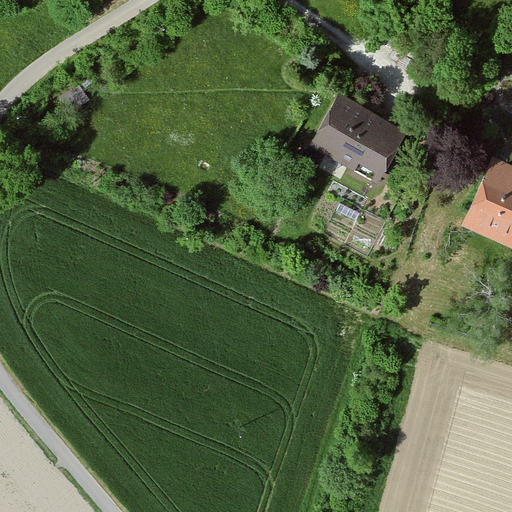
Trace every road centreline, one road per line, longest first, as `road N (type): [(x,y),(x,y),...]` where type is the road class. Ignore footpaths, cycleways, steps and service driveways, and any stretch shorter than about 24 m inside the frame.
road 1 (unclassified): [(146,0),(36,75),(0,116)]
road 2 (unclassified): [(0,372),(109,511)]
road 3 (track): [(396,103),(390,76),(288,0)]
